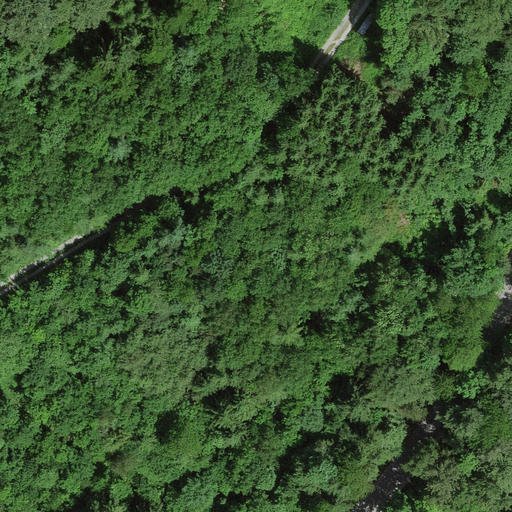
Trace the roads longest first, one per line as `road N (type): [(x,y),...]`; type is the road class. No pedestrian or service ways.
road 1 (track): [(0,290),(252,133),(311,75),(366,0)]
road 2 (unclassified): [(362,511),(452,398),(511,285)]
